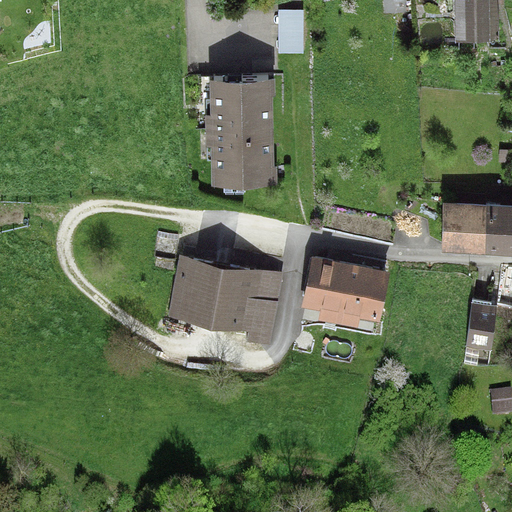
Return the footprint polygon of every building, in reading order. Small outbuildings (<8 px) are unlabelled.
[(489,0),(455,0),(457,39),(490,38),(489,0)] [(302,6),(280,7),(280,49),(302,49),(302,6)] [(282,74),(214,74),(213,180),(281,181),(282,74)] [(510,147),(500,148),(500,160),(510,160),(510,147)] [(511,196),(445,195),(444,245),(511,246),(511,196)] [(286,265),(183,247),(172,315),(251,329),(249,340),(272,344),(286,265)] [(396,269),(320,252),(309,302),(386,319),(396,269)] [(475,300),(468,349),(492,352),(499,303),(475,300)] [(292,332),(288,353),(319,359),(323,338),(292,332)] [(511,406),(509,380),(490,382),(493,414),(511,412),(511,406)]
